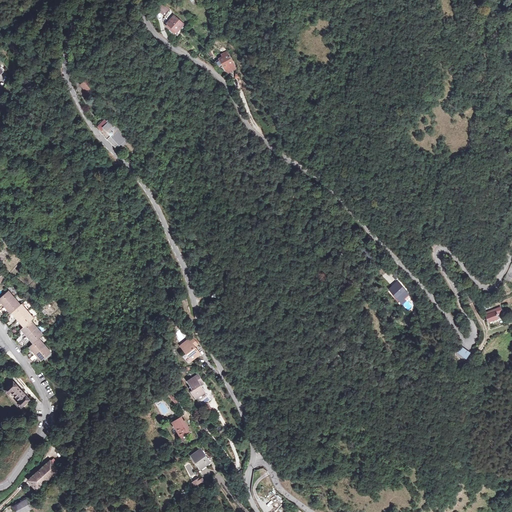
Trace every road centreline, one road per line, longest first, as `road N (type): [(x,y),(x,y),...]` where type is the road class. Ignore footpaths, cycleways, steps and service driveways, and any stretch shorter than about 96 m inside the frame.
road 1 (unclassified): [(511,251),(485,288),(446,250),(437,252),(475,330),(474,339),(462,339),(335,193),(268,146),(219,78),(157,36),(144,0)]
road 2 (unclassified): [(80,0),(65,54),(71,93),(160,216),(253,458)]
road 3 (residential): [(0,488),(48,423),(45,400),(0,328)]
road 4 (track): [(0,132),(56,0)]
